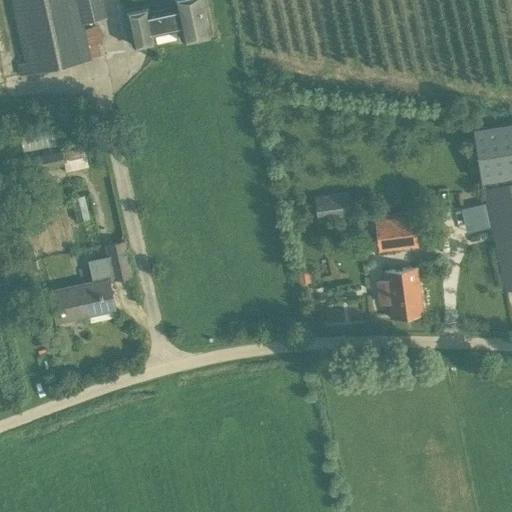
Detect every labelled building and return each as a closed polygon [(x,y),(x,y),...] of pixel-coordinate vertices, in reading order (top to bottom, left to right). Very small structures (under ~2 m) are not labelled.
[(10,0),(25,62),(17,64),(20,76),(92,60),(84,23),(108,17),(103,0),(10,0)] [(156,43),(154,31),(178,27),(181,41),(213,34),(205,0),(172,0),(174,6),(149,11),(148,7),(125,12),(132,47),(156,43)] [(511,122),(473,128),(481,180),(511,174),(511,122)] [(29,132),(29,143),(60,142),(60,132),(29,132)] [(62,151),(21,159),(23,171),(64,163),(62,151)] [(511,289),(511,180),(486,185),(507,290),(511,289)] [(351,215),(347,190),(314,195),(318,221),(351,215)] [(374,218),(378,250),(418,245),(414,213),(374,218)] [(132,275),(124,239),(104,243),(106,256),(88,260),(92,279),(50,289),(57,321),(115,309),(108,280),(132,275)] [(39,260),(23,264),(25,272),(41,268),(39,260)] [(385,278),(375,279),(378,303),(388,302),(390,316),(423,313),(417,266),(384,270),(385,278)] [(298,269),(300,281),(310,279),(308,268),(298,269)]
